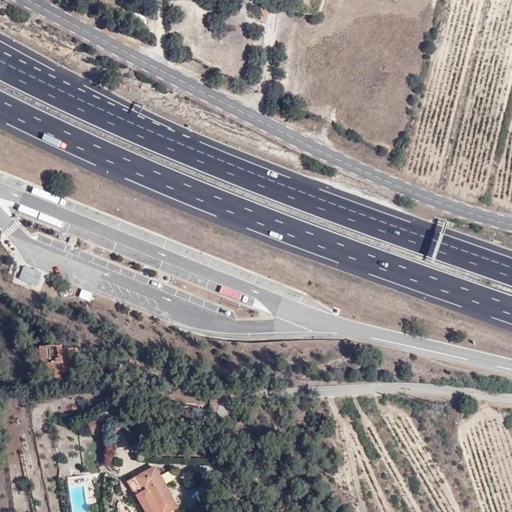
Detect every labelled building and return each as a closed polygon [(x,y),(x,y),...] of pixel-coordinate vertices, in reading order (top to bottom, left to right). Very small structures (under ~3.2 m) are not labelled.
[(261,9),(264,9),(269,10),(269,0),(261,0),(261,5),(261,9)] [(20,280),(38,285),(41,273),(24,268),(20,280)] [(89,300),(92,292),(81,288),(78,296),(89,300)] [(77,347),(50,346),(50,361),(51,371),(84,369),(83,356),(78,357),(77,347)] [(102,430),(97,418),(88,421),(93,433),(102,430)] [(149,511),(169,511),(184,504),(162,465),(157,465),(130,479),(149,511)] [(90,511),(90,503),(95,503),(93,474),(69,476),(71,511),(90,511)]
